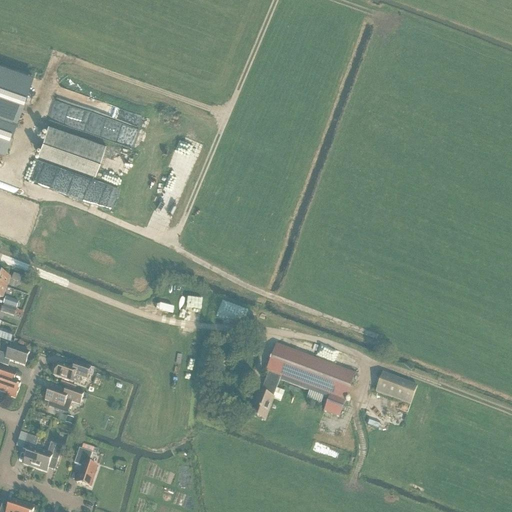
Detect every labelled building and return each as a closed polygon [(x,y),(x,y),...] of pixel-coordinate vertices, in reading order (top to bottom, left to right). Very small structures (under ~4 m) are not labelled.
[(0,152),(5,155),(32,78),(0,66),(0,152)] [(95,175),(105,147),(48,126),(38,155),(95,175)] [(103,153),(111,156),(115,145),(107,142),(103,153)] [(128,164),(135,166),(140,153),(116,145),(109,167),(126,172),(128,164)] [(54,192),(111,209),(115,196),(106,194),(107,191),(101,189),(98,200),(91,197),(92,193),(80,189),(81,184),(59,177),(54,192)] [(10,278),(0,274),(0,285),(6,288),(10,278)] [(3,304),(17,309),(19,303),(6,298),(3,304)] [(187,315),(201,315),(200,304),(186,304),(187,315)] [(16,310),(3,305),(1,312),(13,317),(16,310)] [(0,334),(0,337),(10,341),(13,334),(2,330),(0,334)] [(326,407),(340,413),(355,374),(277,345),(266,375),(267,375),(261,394),(257,392),(254,401),(255,401),(250,415),(265,421),(274,398),(273,398),(280,380),(329,398),(326,407)] [(10,361),(24,366),(29,352),(10,346),(7,355),(0,352),(0,363),(8,367),(10,361)] [(75,376),(86,380),(91,368),(76,363),(73,369),(58,364),(54,376),(73,383),(75,376)] [(16,374),(0,368),(0,391),(8,394),(7,396),(15,399),(21,383),(14,381),(16,374)] [(376,392),(410,405),(417,386),(383,373),(376,392)] [(67,387),(75,390),(76,387),(61,381),(60,385),(67,387)] [(66,401),(79,406),(84,393),(67,387),(65,394),(49,389),(45,401),(64,408),(66,401)] [(283,391),(277,389),(273,398),(274,398),(280,401),(283,391)] [(74,416),(68,414),(65,421),(72,423),(74,416)] [(23,465),(35,469),(41,452),(35,450),(38,439),(27,435),(22,449),(28,451),(23,465)] [(47,454),(41,452),(35,469),(47,473),(51,459),(58,461),(62,447),(51,443),(47,454)] [(83,445),(81,450),(83,450),(92,453),(93,453),(94,449),(83,445)] [(83,450),(79,449),(74,464),(82,467),(76,483),(91,488),(97,468),(88,465),(92,453),(83,450)] [(12,504),(3,501),(0,510),(0,511),(32,511),(35,507),(26,504),(25,505),(13,501),(12,504)]
